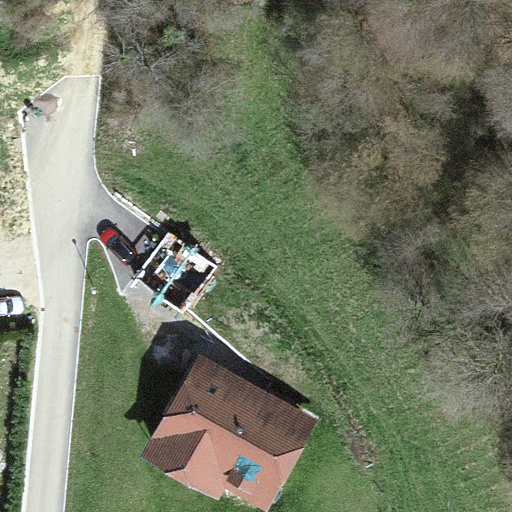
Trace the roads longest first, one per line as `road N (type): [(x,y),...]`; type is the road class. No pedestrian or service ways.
road 1 (residential): [(41,511),(74,177)]
road 2 (track): [(74,177),(100,0)]
